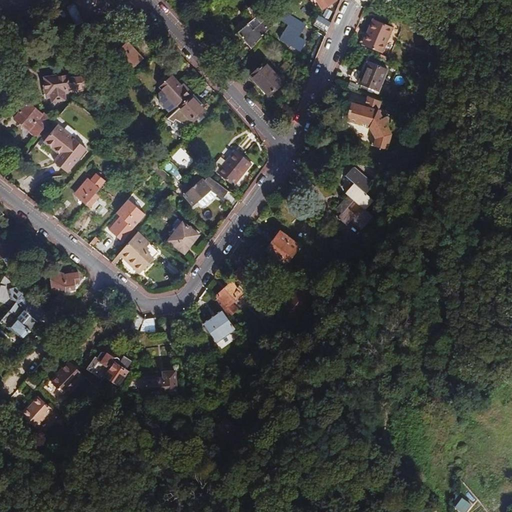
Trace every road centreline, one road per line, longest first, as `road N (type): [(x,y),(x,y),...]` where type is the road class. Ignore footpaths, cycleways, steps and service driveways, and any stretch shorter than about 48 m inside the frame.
road 1 (track): [(427,343),(421,202),(441,58),(432,23),(411,12)]
road 2 (track): [(321,413),(381,319),(462,219),(511,132)]
road 3 (residential): [(288,150),(186,295),(155,305),(106,275)]
road 4 (residential): [(145,0),(288,150)]
road 5 (track): [(427,343),(386,421),(394,459),(434,511)]
road 6 (residential): [(358,0),(288,150)]
road 7 (residential): [(0,394),(106,275)]
road 8 (residential): [(106,275),(0,191)]
road 9 (track): [(321,413),(359,402),(397,361),(427,343)]
